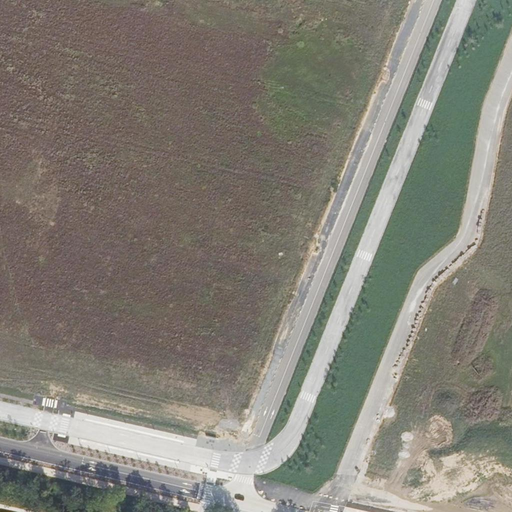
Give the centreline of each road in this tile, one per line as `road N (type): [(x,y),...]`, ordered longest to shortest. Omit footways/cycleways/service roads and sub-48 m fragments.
road 1 (tertiary): [(431,0),(238,500)]
road 2 (secondary): [(0,444),(238,500)]
